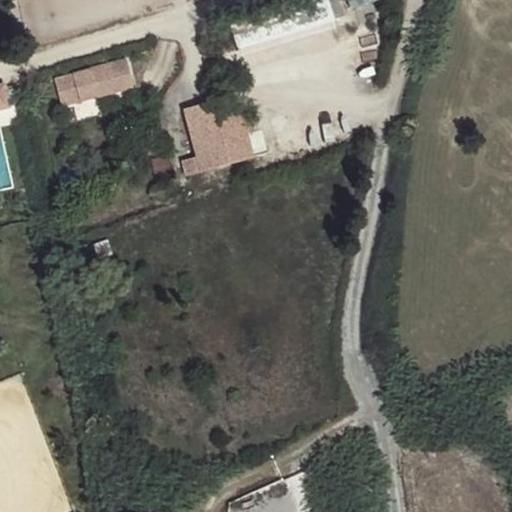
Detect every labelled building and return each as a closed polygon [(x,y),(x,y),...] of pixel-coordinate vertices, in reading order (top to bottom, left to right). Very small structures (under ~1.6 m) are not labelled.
[(121,63),(92,71),(100,99),(128,90),(121,63)] [(100,99),(92,71),(92,70),(55,80),(57,87),(73,84),(79,104),(100,99)] [(0,83),(0,109),(12,108),(8,82),(0,83)] [(218,126),(211,101),(195,105),(207,160),(228,155),(220,126),(218,126)] [(108,242),(94,247),(98,260),(112,256),(108,242)]
